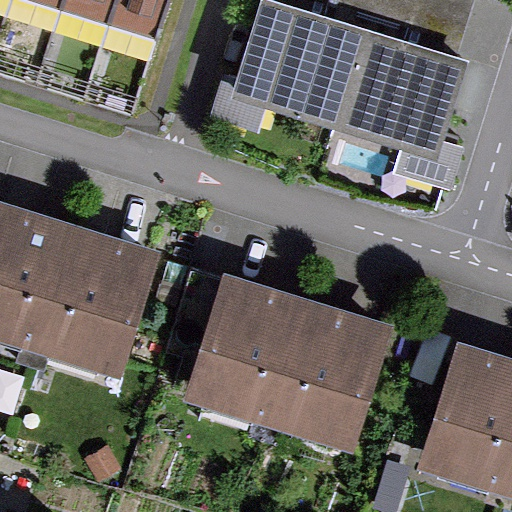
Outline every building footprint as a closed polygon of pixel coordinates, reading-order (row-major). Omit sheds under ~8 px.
[(83,0),(111,8),(158,23),(164,0),(83,0)] [(333,110),(365,14),(323,0),(257,0),(232,77),(333,110)] [(434,142),(466,46),(365,14),(333,110),(434,142)] [(0,316),(41,329),(75,218),(36,206),(0,195),(0,316)] [(119,352),(152,242),(124,233),(75,218),(41,329),(119,352)] [(272,404),(308,291),(259,276),(232,268),(196,380),(272,404)] [(348,428),(384,315),(354,305),(308,291),(272,404),(348,428)] [(506,471),(511,449),(511,351),(504,350),(463,337),(429,448),(506,471)]
